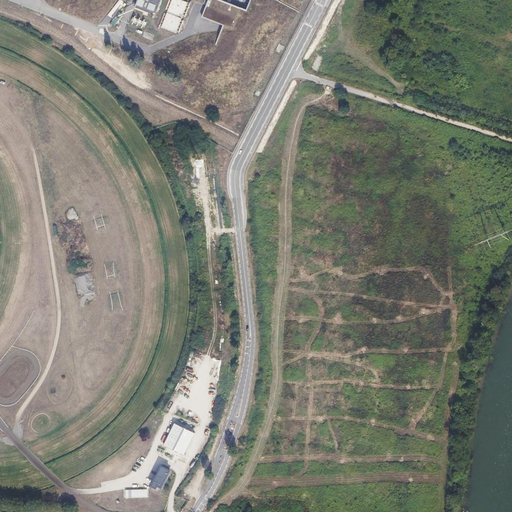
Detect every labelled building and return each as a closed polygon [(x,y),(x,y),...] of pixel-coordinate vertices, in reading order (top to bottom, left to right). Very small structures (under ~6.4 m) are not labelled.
[(165,0),(141,0),(139,7),(160,15),(165,0)] [(183,0),(171,0),(162,28),(178,34),(189,2),(183,0)] [(295,12),(270,0),(251,0),(248,11),(221,0),(210,0),(203,17),(227,26),(219,45),(268,67),(295,12)] [(86,280),(87,277),(89,277),(89,274),(87,274),(78,277),(77,279),(79,284),(79,286),(81,292),(80,303),(81,306),(85,306),(86,300),(96,297),(94,290),(89,290),(86,280)] [(171,420),(159,444),(165,448),(159,458),(172,465),(178,454),(184,458),(188,450),(173,442),(177,433),(191,441),(195,433),(171,420)] [(160,467),(150,485),(159,490),(169,472),(160,467)] [(126,490),(126,498),(149,497),(148,489),(126,490)]
